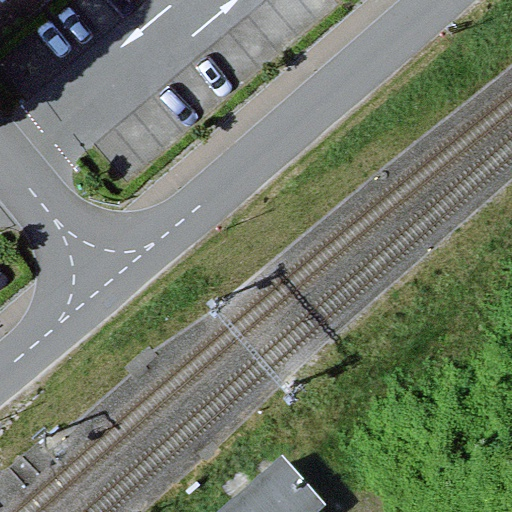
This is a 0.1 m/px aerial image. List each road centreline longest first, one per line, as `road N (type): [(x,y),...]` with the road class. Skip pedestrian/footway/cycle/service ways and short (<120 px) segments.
road 1 (residential): [(435,0),(102,288)]
road 2 (residential): [(102,288),(0,161)]
road 3 (residential): [(102,288),(0,373)]
